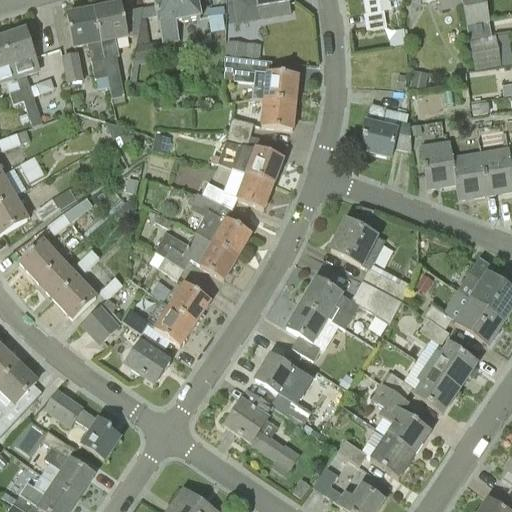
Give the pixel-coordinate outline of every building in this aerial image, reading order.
[(178,26),(199,22),(195,0),(153,0),(166,46),(182,43),(178,26)] [(249,0),(235,3),(239,24),(258,20),(258,22),(290,16),(289,6),(287,0),(249,0)] [(388,0),(389,3),(402,1),(402,0),(361,0),(367,34),(385,31),(383,15),(377,16),(373,0),(388,0)] [(459,9),(457,0),(436,0),(439,13),(459,9)] [(485,0),(457,0),(459,9),(461,9),(465,30),(487,27),(487,26),(488,26),(485,0)] [(145,21),(140,22),(142,11),(122,15),(121,8),(93,14),(101,47),(108,91),(111,102),(123,100),(115,60),(118,60),(114,44),(137,39),(147,36),(145,21)] [(208,11),(209,19),(222,17),(224,17),(223,9),(208,11)] [(97,93),(108,91),(101,47),(93,14),(66,20),(73,54),(87,51),(90,66),(91,66),(94,83),(95,82),(97,93)] [(487,27),(465,30),(474,73),(500,69),(494,39),(490,40),(487,27)] [(22,67),(34,63),(24,34),(2,41),(12,71),(15,81),(20,95),(9,99),(12,110),(23,107),(32,132),(41,128),(33,103),(22,67)] [(143,39),(137,40),(133,67),(160,62),(158,46),(144,48),(143,39)] [(0,74),(12,71),(2,41),(0,41),(0,74)] [(224,62),(244,63),(246,45),(226,43),(224,62)] [(246,45),(244,63),(259,65),(260,47),(246,45)] [(66,89),(81,86),(75,58),(61,61),(66,89)] [(183,72),(181,59),(174,60),(176,73),(183,72)] [(257,76),(259,65),(244,63),(224,62),(223,76),(233,77),(233,85),(253,87),(251,102),(264,105),(265,103),(294,106),(297,79),(267,76),(267,77),(257,76)] [(409,92),(424,95),(427,77),(412,74),(409,92)] [(396,91),(405,92),(406,79),(397,78),(396,91)] [(4,84),(9,99),(20,95),(15,81),(4,84)] [(292,134),(294,106),(265,103),(264,105),(262,131),(292,134)] [(489,117),(487,106),(486,106),(485,103),(470,105),(472,119),(489,117)] [(382,122),(384,112),(370,109),(365,127),(365,126),(361,142),(364,143),(362,155),(389,161),(391,152),(410,157),(407,126),(396,123),(396,125),(382,122)] [(28,124),(26,117),(19,120),(21,126),(28,124)] [(229,137),(247,140),(251,128),(230,123),(226,137),(229,137)] [(105,126),(113,142),(130,133),(105,126)] [(408,131),(409,140),(421,138),(419,129),(408,131)] [(124,149),(134,144),(130,135),(120,140),(124,149)] [(0,142),(0,152),(1,155),(19,148),(16,137),(0,142)] [(245,149),(247,140),(229,137),(226,137),(224,147),(226,147),(220,162),(217,169),(230,174),(272,190),(282,163),(245,149)] [(154,138),(150,155),(166,159),(170,142),(154,138)] [(427,193),(455,189),(448,145),(419,150),(423,173),(427,193)] [(486,200),(479,156),(452,161),(449,145),(448,145),(455,189),(458,204),(486,200)] [(486,200),(511,195),(511,182),(507,151),(479,156),(486,200)] [(208,166),(217,169),(220,162),(211,158),(208,166)] [(32,161),(19,169),(28,186),(42,179),(32,161)] [(262,214),(272,190),(230,174),(222,194),(206,188),(201,200),(232,214),(237,204),(262,214)] [(13,200),(22,194),(11,175),(2,179),(1,179),(0,179),(0,208),(14,201),(13,200)] [(124,196),(135,198),(138,184),(127,182),(124,196)] [(62,210),(77,201),(72,191),(56,201),(62,210)] [(232,214),(201,200),(200,201),(196,210),(206,215),(194,236),(236,262),(250,238),(227,224),(232,214)] [(0,238),(27,222),(20,211),(14,201),(0,208),(0,238)] [(64,218),(70,226),(89,212),(91,210),(89,207),(86,202),(64,218)] [(36,215),(37,217),(42,223),(58,212),(52,204),(36,215)] [(126,225),(135,217),(126,206),(116,214),(126,225)] [(53,238),(70,226),(64,218),(47,229),(53,238)] [(165,222),(161,230),(168,233),(172,225),(165,222)] [(368,274),(360,288),(400,307),(409,289),(400,284),(398,288),(368,273),(383,245),(345,225),(330,254),(368,274)] [(223,285),(236,262),(194,236),(189,251),(164,238),(154,257),(163,262),(183,274),(189,265),(223,285)] [(37,286),(61,262),(44,244),(19,267),(37,286)] [(84,276),(98,262),(90,253),(75,267),(84,276)] [(79,281),(71,272),(61,262),(37,286),(54,304),(79,281)] [(176,285),(183,274),(163,262),(156,273),(176,285)] [(458,295),(503,325),(511,312),(511,295),(497,286),(501,280),(479,265),(458,295)] [(72,323),(97,299),(79,281),(54,304),(72,323)] [(106,303),(121,289),(114,282),(100,295),(106,303)] [(358,310),(388,328),(400,307),(360,288),(351,303),(315,283),(300,308),(325,322),(326,322),(334,308),(352,320),(358,310)] [(152,297),(162,304),(168,295),(159,288),(152,297)] [(170,311),(194,328),(210,305),(185,288),(170,311)] [(427,323),(426,324),(443,335),(451,325),(487,349),(503,325),(458,295),(442,318),(430,310),(423,320),(427,323)] [(338,329),(326,322),(325,322),(300,308),(286,332),(298,339),(290,352),(312,365),(318,354),(322,357),(338,329)] [(99,348),(114,334),(118,330),(117,329),(108,319),(99,311),(95,315),(81,329),(99,348)] [(179,351),(194,328),(170,311),(155,334),(179,351)] [(140,339),(147,328),(128,315),(121,326),(140,339)] [(108,319),(117,329),(120,326),(111,316),(108,319)] [(426,324),(418,336),(430,344),(440,351),(443,346),(448,338),(443,335),(426,324)] [(169,367),(139,346),(124,368),(154,388),(163,374),(162,373),(166,366),(168,368),(169,367)] [(475,368),(443,346),(440,351),(444,353),(438,362),(435,360),(427,371),(459,393),(467,380),(470,382),(476,373),(473,371),(475,368)] [(0,386),(17,367),(0,351),(0,386)] [(284,385),(291,374),(269,360),(255,383),(277,397),(270,408),(289,420),(296,409),(289,405),(297,393),(284,385)] [(0,437),(24,412),(17,405),(36,385),(17,367),(0,386),(0,413),(5,418),(0,423),(0,437)] [(442,418),(459,393),(427,371),(418,385),(422,387),(414,400),(442,418)] [(338,388),(347,394),(354,383),(349,379),(345,377),(338,388)] [(403,403),(411,391),(390,378),(382,389),(403,403)] [(403,403),(382,389),(382,390),(380,389),(370,405),(380,411),(376,418),(394,428),(387,439),(414,458),(430,435),(397,413),(403,403)] [(272,411),(264,406),(247,395),(246,396),(240,405),(223,430),(289,474),(299,459),(284,449),(283,450),(270,442),(259,436),(266,425),(267,423),(265,421),(269,415),(272,411)] [(93,434),(83,450),(103,463),(118,442),(109,435),(111,433),(56,396),(45,413),(43,415),(69,433),(75,426),(77,423),(93,434)] [(320,438),(305,428),(302,432),(317,442),(320,438)] [(66,461),(72,453),(47,436),(40,445),(51,453),(44,464),(61,476),(53,487),(77,503),(93,479),(66,461)] [(397,483),(414,458),(387,439),(370,465),(397,483)] [(359,470),(366,459),(344,445),(337,456),(359,470)] [(511,459),(505,470),(508,472),(501,483),(511,491),(506,500),(511,504),(511,459)] [(329,491),(330,492),(337,480),(325,472),(323,475),(312,492),(323,499),(324,499),(329,491)] [(292,496),(300,502),(309,489),(301,483),(292,496)] [(70,511),(77,503),(53,487),(44,502),(26,490),(13,509),(12,508),(12,509),(15,511),(70,511)] [(343,495),(341,499),(336,507),(336,508),(341,511),(377,511),(383,504),(359,488),(350,500),(343,495)] [(168,511),(210,511),(182,493),(168,511)] [(511,511),(511,504),(506,500),(505,501),(511,505),(511,507),(507,511),(498,511),(487,504),(481,511),(511,511)]
